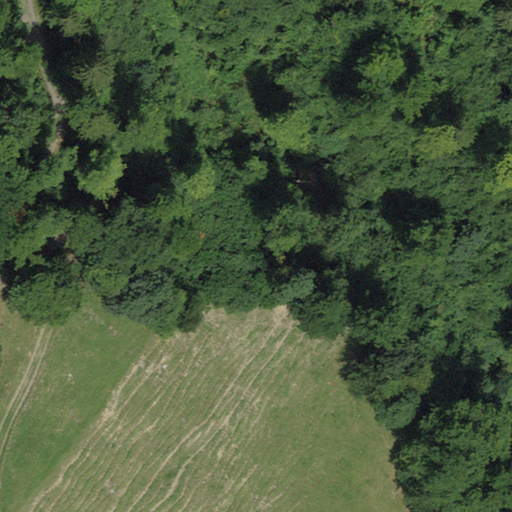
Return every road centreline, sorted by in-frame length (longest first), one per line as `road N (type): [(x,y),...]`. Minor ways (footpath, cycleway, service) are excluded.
road 1 (track): [(0,474),(16,406),(100,200),(0,277)]
road 2 (track): [(0,235),(58,122),(51,66),(25,0)]
